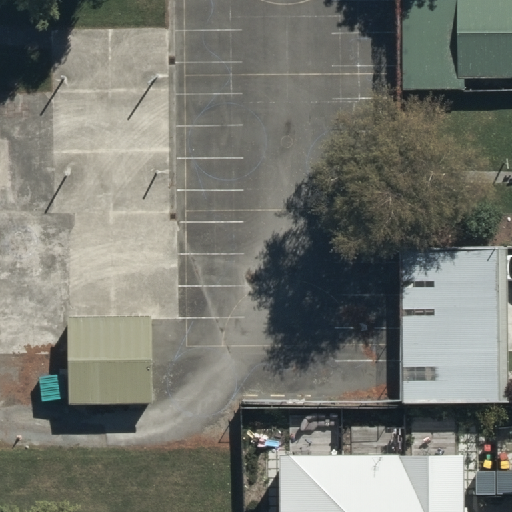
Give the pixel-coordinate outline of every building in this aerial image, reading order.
[(511,0),(403,0),(404,85),(466,85),(466,70),(511,69),(511,0)] [(97,65),(44,65),(45,210),(162,208),(161,63),(135,63),(135,40),(96,40),(97,65)] [(11,131),(0,131),(0,182),(12,182),(11,131)] [(505,243),(401,245),(404,396),(508,394),(505,243)] [(151,309),(70,309),(70,398),(152,397),(151,309)] [(465,511),(465,455),(280,456),(280,511),(465,511)]
